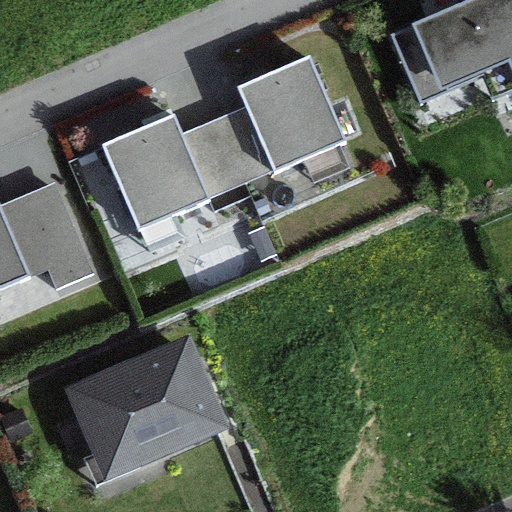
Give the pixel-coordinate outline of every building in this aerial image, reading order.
[(511,78),(511,0),(501,0),(390,47),(420,117),(511,78)] [(310,60),(238,91),(273,171),(345,141),(310,60)] [(175,118),(103,148),(139,232),(211,201),(175,118)] [(0,327),(106,284),(61,173),(0,197),(0,327)] [(81,400),(116,485),(226,440),(191,355),(81,400)]
